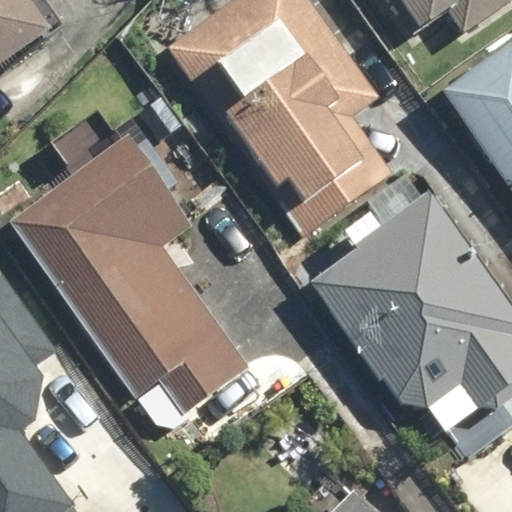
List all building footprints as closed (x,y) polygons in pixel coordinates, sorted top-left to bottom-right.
[(0,0),(0,75),(62,34),(39,0),(0,0)] [(176,115),(208,94),(307,238),(397,176),(379,149),(394,139),(373,107),(382,100),(313,0),(214,0),(208,4),(204,0),(154,0),(115,27),(176,115)] [(511,0),(387,0),(414,45),(450,24),(462,44),(511,14),(511,0)] [(511,51),(447,97),(511,188),(511,51)] [(126,146),(16,224),(144,403),(171,384),(193,416),(254,372),(169,252),(199,231),(172,193),(184,184),(139,120),(119,135),(126,146)] [(362,255),(318,287),(408,415),(428,400),(475,465),(511,439),(511,291),(425,169),(372,206),(379,217),(350,238),(362,255)] [(301,401),(260,432),(301,486),(342,454),(301,401)] [(380,511),(340,469),(292,511),(380,511)]
